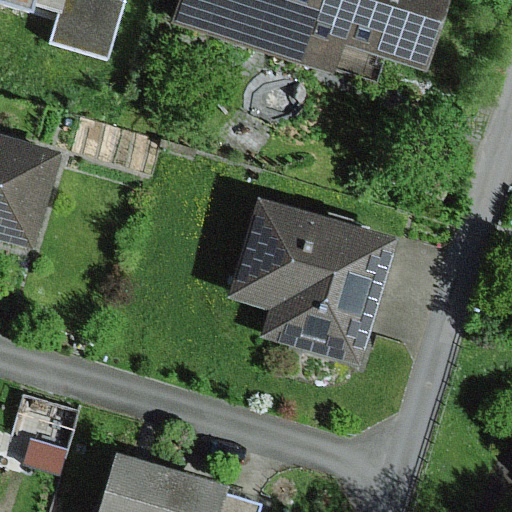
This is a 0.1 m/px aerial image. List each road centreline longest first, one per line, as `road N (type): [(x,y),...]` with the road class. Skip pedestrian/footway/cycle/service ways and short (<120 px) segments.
road 1 (residential): [(397,477),(0,358)]
road 2 (residential): [(511,102),(397,477)]
